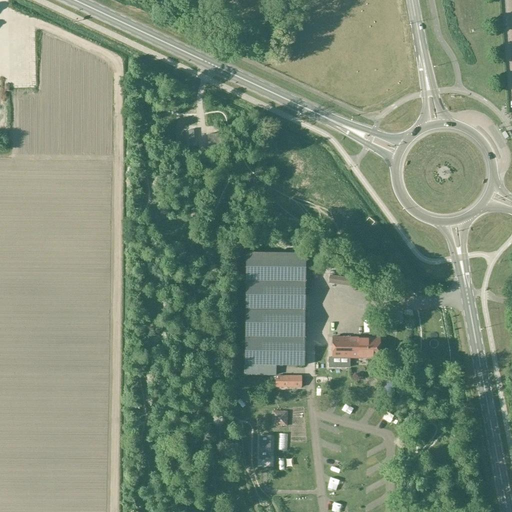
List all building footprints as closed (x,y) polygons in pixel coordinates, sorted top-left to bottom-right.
[(207,135),(207,137),(208,150),(220,149),(219,134),(207,135)] [(305,253),(246,252),(245,252),(245,309),(244,365),(304,365),(305,310),(305,282),(305,253)] [(311,272),(311,294),(320,294),(320,272),(311,272)] [(379,358),(379,338),(332,338),(332,358),(379,358)] [(301,388),(301,376),(275,376),(275,387),(301,388)] [(270,436),(268,436),(260,436),(259,457),(268,457),(269,458),(270,436)]
